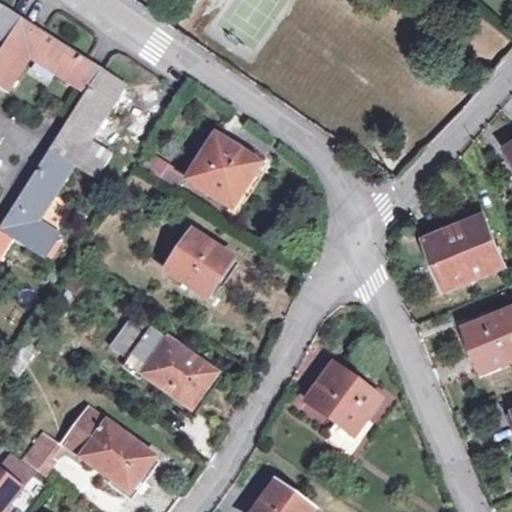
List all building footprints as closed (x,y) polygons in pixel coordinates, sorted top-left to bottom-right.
[(0,262),(13,241),(67,275),(81,253),(39,225),(75,168),(97,182),(112,157),(90,143),(127,86),(38,30),(0,6),(0,40),(6,44),(0,53),(0,89),(9,95),(31,60),(87,96),(58,141),(34,179),(0,232),(0,231),(0,262)] [(488,67),(483,75),(491,80),(496,74),(488,67)] [(260,167),(217,139),(189,182),(232,209),(260,167)] [(160,181),(170,167),(152,155),(143,169),(160,181)] [(184,177),(170,167),(160,181),(175,191),(184,177)] [(428,242),(447,289),(503,265),(486,219),(428,242)] [(233,261),(194,235),(168,274),(206,300),(233,261)] [(484,370),(511,359),(511,310),(467,329),(484,370)] [(148,342),(132,331),(118,350),(149,371),(145,378),(193,411),(215,380),(191,363),(194,358),(170,341),(166,346),(151,336),(148,342)] [(8,375),(18,382),(39,349),(29,343),(8,375)] [(340,425),(358,437),(361,432),(379,407),(357,391),(360,386),(333,367),(309,402),(340,425)] [(383,402),(360,386),(357,391),(379,407),(383,402)] [(131,443),(90,412),(65,446),(130,495),(153,464),(130,446),(131,443)] [(366,436),(361,432),(358,437),(340,425),(335,432),(357,447),(366,436)] [(27,461),(41,471),(59,448),(46,436),(27,461)] [(11,503),(35,472),(12,457),(0,473),(0,511),(5,511),(0,507),(0,506),(6,499),(11,503)] [(314,511),(277,484),(257,511),(314,511)]
